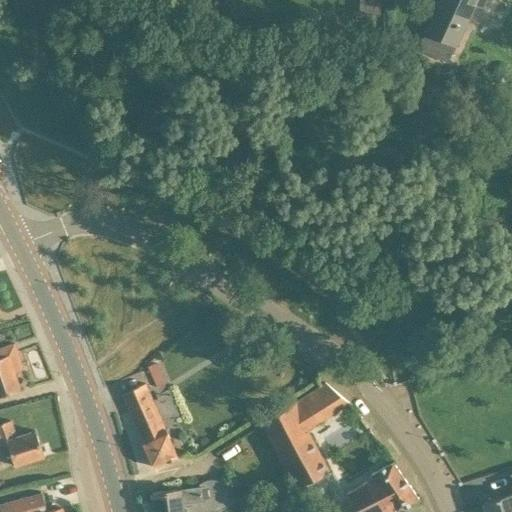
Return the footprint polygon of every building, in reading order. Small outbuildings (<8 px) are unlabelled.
[(379,14),(379,0),(361,0),(360,12),(379,14)] [(458,47),(476,4),(484,8),(486,0),(439,0),(425,32),(418,47),(449,62),(455,46),(458,47)] [(14,343),(0,347),(0,395),(21,388),(15,371),(23,368),(17,351),(13,353),(10,345),(14,344),(14,343)] [(158,361),(148,366),(157,386),(167,382),(158,361)] [(152,398),(145,383),(122,393),(154,467),(178,456),(166,428),(165,428),(152,398)] [(325,462),(290,405),(262,423),(303,500),(318,492),(320,499),(327,496),(336,511),(389,511),(419,499),(393,461),(372,474),(372,477),(364,484),(347,494),(342,496),(325,462)] [(15,465),(44,456),(35,430),(17,436),(11,420),(0,423),(0,448),(9,446),(15,465)] [(511,511),(511,473),(509,474),(511,481),(511,492),(484,501),(487,511),(511,511)] [(274,507),(292,499),(286,485),(268,493),(274,507)] [(180,489),(152,492),(154,511),(182,511),(182,504),(202,501),(199,486),(180,489)] [(46,511),(41,493),(0,504),(0,511),(62,511),(61,507),(46,511)]
